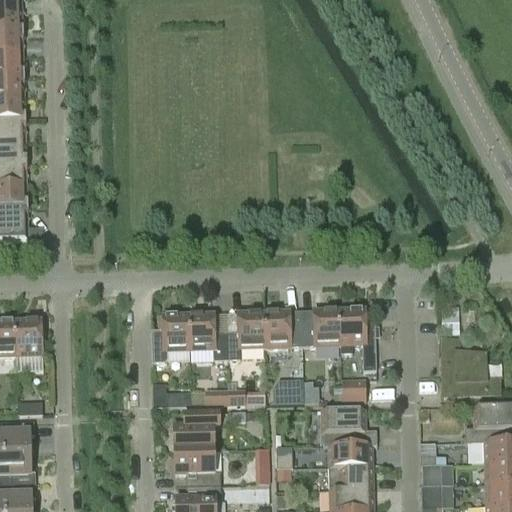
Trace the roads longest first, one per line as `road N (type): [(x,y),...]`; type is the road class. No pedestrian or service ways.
road 1 (residential): [(58,280),(50,7)]
road 2 (residential): [(133,277),(404,276)]
road 3 (residential): [(409,511),(404,276)]
road 4 (residential): [(133,277),(139,511)]
road 5 (residential): [(65,511),(58,280)]
road 6 (tertiary): [(420,0),(511,179)]
